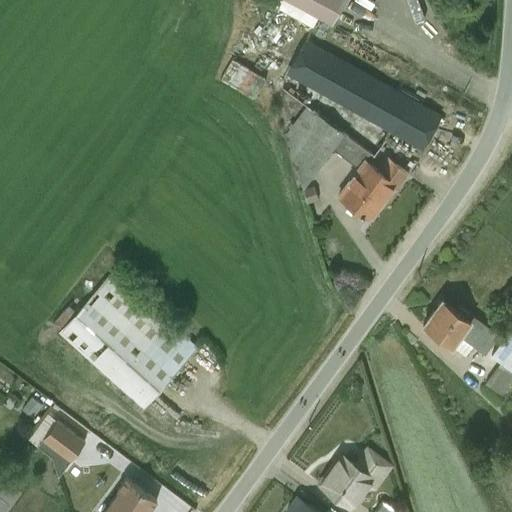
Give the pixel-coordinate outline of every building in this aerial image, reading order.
[(445,111),(306,23),(267,84),(372,150),(388,124),(423,146),(445,111)] [(335,196),(366,222),(406,176),(386,159),(377,171),(365,161),(335,196)] [(139,402),(198,337),(112,259),(53,324),(91,358),(139,402)] [(452,344),(470,317),(436,293),(417,320),(452,344)] [(240,393),(248,370),(238,366),(230,390),(240,393)] [(44,408),(51,417),(66,405),(59,396),(44,408)] [(55,449),(86,470),(106,442),(76,421),(55,449)] [(314,482),(350,509),(385,464),(361,446),(350,460),(338,450),(314,482)] [(127,511),(169,511),(186,489),(159,470),(127,511)] [(0,501),(0,510),(2,511),(25,511),(43,493),(24,476),(0,501)] [(283,511),(321,511),(297,494),(283,511)] [(427,511),(401,500),(395,511),(427,511)]
